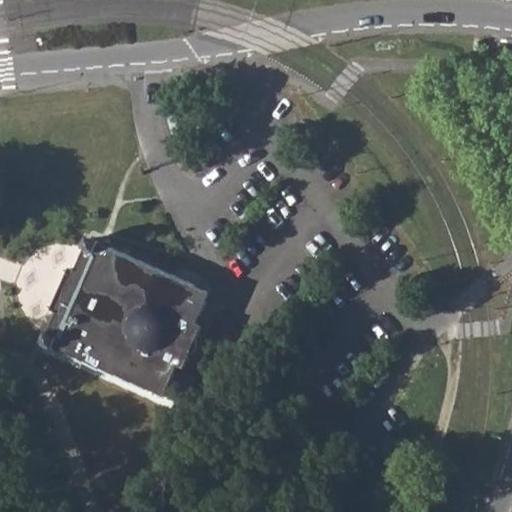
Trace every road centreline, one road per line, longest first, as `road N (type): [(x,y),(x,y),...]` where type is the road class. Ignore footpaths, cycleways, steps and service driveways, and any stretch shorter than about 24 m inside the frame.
road 1 (secondary): [(0,66),(146,53),(365,12),(511,16)]
road 2 (unknown): [(288,368),(391,284)]
